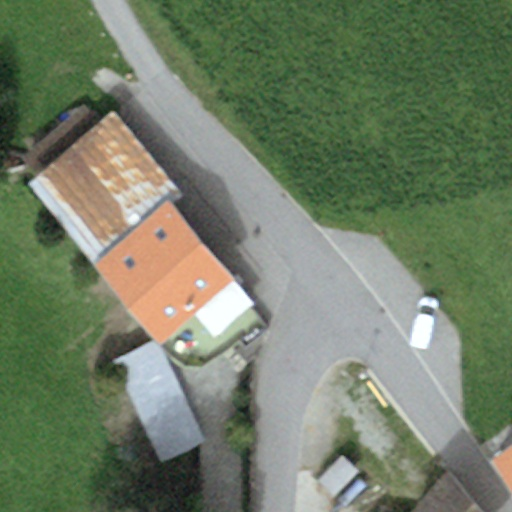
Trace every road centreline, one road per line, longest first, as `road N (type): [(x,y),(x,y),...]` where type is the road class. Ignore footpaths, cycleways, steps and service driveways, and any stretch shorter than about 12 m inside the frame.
road 1 (residential): [(127,41),(329,303)]
road 2 (residential): [(329,303),(422,402),(499,511)]
road 3 (residential): [(288,511),(292,380),(329,303)]
